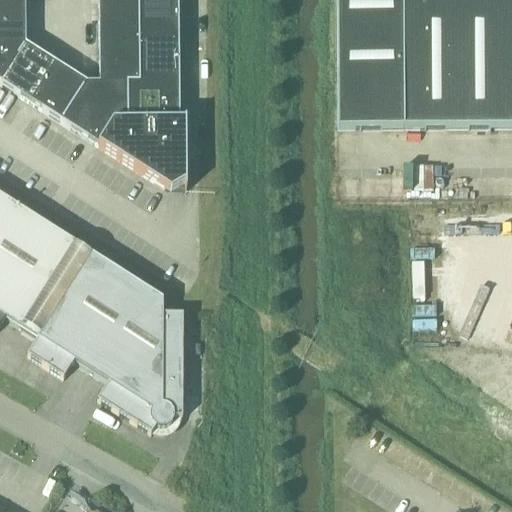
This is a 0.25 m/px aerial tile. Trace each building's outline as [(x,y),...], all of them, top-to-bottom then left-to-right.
[(0,0),(0,8),(24,8),(24,0),(0,0)] [(511,132),(511,0),(335,0),(337,134),(511,132)] [(177,6),(137,7),(137,46),(177,46),(177,6)] [(137,7),(97,7),(97,47),(137,46),(137,7)] [(24,8),(0,8),(0,86),(25,48),(24,8)] [(98,87),(126,87),(138,86),(137,46),(97,47),(98,86),(98,87)] [(138,86),(178,86),(177,46),(137,46),(138,86)] [(25,48),(0,86),(0,87),(30,107),(55,67),(25,48)] [(60,126),(85,86),(55,67),(30,107),(60,126)] [(85,86),(60,126),(98,150),(112,127),(127,127),(126,87),(98,87),(98,86),(86,86),(85,86)] [(178,86),(138,86),(126,87),(127,127),(184,127),(184,124),(183,124),(183,126),(178,126),(178,86)] [(184,179),(184,194),(185,194),(184,127),(127,127),(112,127),(98,150),(163,192),(164,191),(184,179)] [(0,201),(0,245),(19,214),(0,201)] [(19,214),(0,245),(0,327),(3,322),(15,330),(68,245),(19,214)] [(15,330),(37,343),(26,360),(53,377),(116,275),(68,245),(15,330)] [(116,275),(53,377),(62,383),(73,366),(107,388),(112,391),(162,311),(162,304),(116,275)] [(172,424),(172,422),(181,422),(182,319),(161,319),(162,311),(112,391),(107,388),(96,405),(150,439),(154,432),(157,433),(158,434),(159,434),(162,434),(163,434),(164,434),(167,433),(168,432),(170,430),(171,429),(171,427),(172,426),(172,425),(172,424)]
